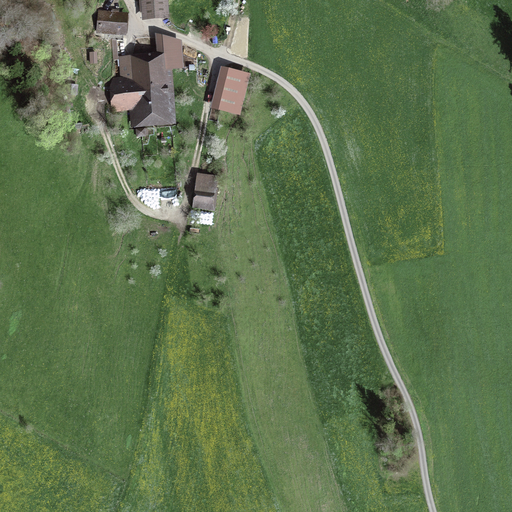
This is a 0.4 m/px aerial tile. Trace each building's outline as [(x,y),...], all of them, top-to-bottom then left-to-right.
[(146,0),(148,16),(166,15),(164,0),(146,0)] [(111,10),(99,9),(98,30),(105,30),(104,37),(122,39),(124,14),(117,14),(118,8),(111,8),(111,10)] [(162,52),(123,56),(124,77),(113,78),(115,108),(136,106),(137,119),(168,116),(162,52)] [(237,111),(245,75),(227,71),(219,106),(237,111)] [(218,187),(195,184),(193,207),(214,210),(218,187)] [(407,476),(390,476),(390,485),(407,485),(407,476)]
